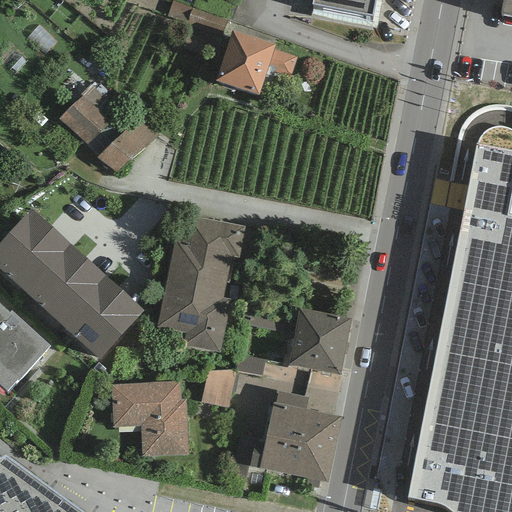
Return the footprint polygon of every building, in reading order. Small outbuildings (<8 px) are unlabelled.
[(376,0),(314,0),(312,14),(372,25),(376,0)] [(511,0),(505,0),(501,21),(511,22),(511,0)] [(260,100),(275,50),(233,38),(218,88),(260,100)] [(83,98),(59,122),(99,159),(96,162),(116,176),(159,138),(135,121),(133,124),(91,86),(81,97),(83,98)] [(511,511),(511,155),(479,146),(451,266),(402,496),(462,511),(511,511)] [(0,277),(25,300),(69,251),(30,216),(0,249),(0,277)] [(247,231),(186,219),(181,244),(175,243),(157,330),(187,336),(184,348),(221,356),(231,306),(224,304),(232,262),(240,263),(247,231)] [(105,282),(69,251),(25,300),(60,332),(105,282)] [(144,317),(105,282),(60,332),(100,367),(144,317)] [(0,392),(6,399),(17,387),(18,388),(50,353),(11,318),(9,321),(0,312),(0,392)] [(288,370),(340,380),(350,323),(298,314),(288,370)] [(204,410),(232,413),(236,376),(207,373),(204,410)] [(180,385),(111,388),(113,429),(140,428),(142,459),(189,457),(186,403),(181,403),(180,385)] [(326,486),(340,422),(274,408),(260,472),(326,486)] [(72,511),(7,463),(0,466),(0,511),(72,511)] [(373,490),(369,510),(378,511),(382,492),(373,490)]
